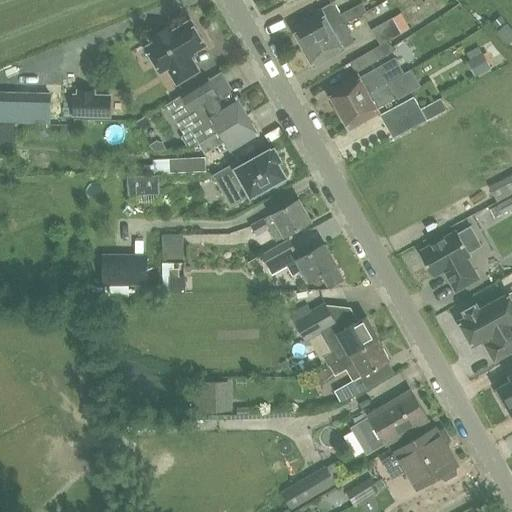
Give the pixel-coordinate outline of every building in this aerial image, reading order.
[(297,21),(298,27),(294,29),(303,47),(345,24),(366,12),(361,2),(341,14),(334,2),(331,3),(320,9),(323,14),(313,19),(309,15),(297,21)] [(380,44),(387,41),(401,33),(392,18),(372,29),(380,44)] [(149,38),(152,43),(146,47),(161,72),(167,68),(177,84),(199,71),(191,58),(189,59),(188,56),(189,52),(192,50),(193,52),(205,45),(190,20),(174,30),(171,25),(149,38)] [(345,24),(303,47),(313,64),(342,48),(354,41),(345,24)] [(511,29),(507,24),(496,34),(506,46),(511,40),(511,29)] [(387,41),(380,44),(349,62),(356,73),(396,50),(387,41)] [(358,76),(329,92),(338,109),(387,82),(415,66),(407,51),(394,58),(359,77),(358,76)] [(482,53),(469,60),(467,61),(475,76),(477,74),(490,68),(491,68),(484,54),(483,53),(482,53)] [(199,142),(247,115),(236,96),(223,104),(207,78),(180,95),(199,125),(181,136),(186,145),(199,142)] [(387,82),(338,109),(348,127),(378,111),(376,109),(396,98),(387,82)] [(74,115),(109,116),(110,96),(94,95),(94,91),(78,90),(78,95),(74,95),(74,115)] [(0,95),(0,122),(49,123),(49,96),(0,95)] [(393,139),(414,127),(426,121),(440,114),(446,110),(440,99),(433,103),(430,104),(420,110),(413,97),(381,115),(388,129),(393,139)] [(231,150),(258,134),(247,115),(199,142),(205,153),(225,140),(231,150)] [(286,177),(278,162),(281,160),(274,148),(271,150),(270,149),(243,164),(240,160),(213,174),(229,202),(234,204),(250,195),(251,196),(273,184),(275,187),(285,182),(283,178),(286,177)] [(153,159),(153,174),(206,171),(205,157),(153,159)] [(376,175),(384,190),(391,202),(399,217),(403,215),(417,207),(425,221),(446,209),(422,167),(412,173),(404,159),(376,175)] [(511,170),(484,185),(491,200),(511,190),(511,170)] [(123,175),(123,201),(153,201),(154,175),(123,175)] [(511,196),(495,205),(500,215),(511,208),(511,196)] [(276,241),(311,222),(299,199),(251,225),(256,234),(268,227),(276,241)] [(466,258),(470,255),(456,231),(420,252),(433,276),(444,270),(456,291),(478,278),(466,258)] [(162,259),(184,258),(183,234),(162,234),(162,259)] [(272,274),(287,266),(292,276),(300,272),(306,281),(309,279),(309,280),(322,274),(328,285),(343,277),(325,244),(299,257),(289,239),(261,255),(272,274)] [(146,283),(146,256),(104,256),(104,283),(146,283)] [(169,270),(169,294),(185,293),(185,277),(178,277),(178,270),(174,270),(169,270)] [(466,317),(459,321),(473,345),(484,339),(486,342),(483,344),(494,363),(511,352),(511,290),(479,309),(476,304),(463,311),(466,317)] [(331,352),(324,356),(330,366),(351,353),(377,338),(365,317),(340,331),(336,324),(324,304),(311,311),(307,304),(291,313),(307,340),(321,333),(331,352)] [(351,353),(330,366),(318,373),(323,381),(356,363),(363,376),(390,360),(377,338),(351,353)] [(511,413),(511,374),(510,375),(511,379),(511,380),(498,388),(499,391),(496,393),(504,408),(508,406),(511,413)] [(365,390),(359,378),(335,391),(341,403),(365,390)] [(231,381),(193,382),(194,412),(232,411),(231,381)] [(385,444),(406,432),(427,419),(419,405),(411,391),(394,401),(378,410),(369,416),(385,444)] [(445,447),(444,446),(450,440),(444,429),(436,431),(434,429),(397,450),(381,460),(391,478),(408,469),(445,447)] [(445,447),(408,469),(419,487),(440,475),(441,478),(445,480),(456,474),(455,469),(454,467),(456,466),(445,447)] [(310,481),(289,494),(296,506),(339,481),(329,464),(307,477),(310,481)] [(371,477),(359,484),(367,497),(379,490),(374,483),(371,477)]
